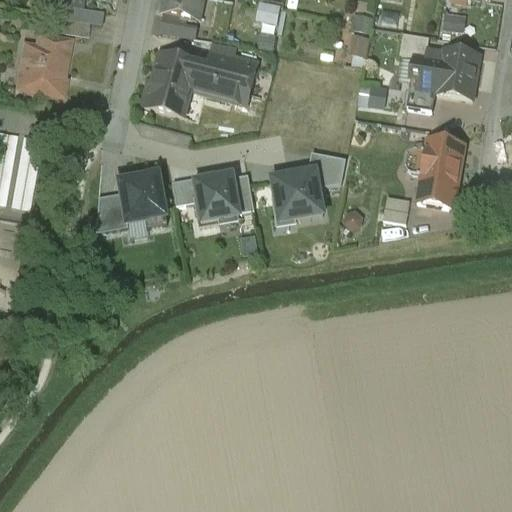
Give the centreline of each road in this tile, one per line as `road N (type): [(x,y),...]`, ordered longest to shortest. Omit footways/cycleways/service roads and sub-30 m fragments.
road 1 (residential): [(142,0),(118,119),(131,146),(194,162),(271,150)]
road 2 (residential): [(511,0),(489,166)]
